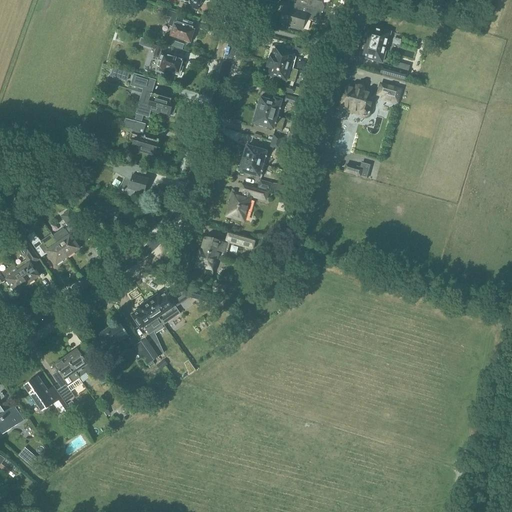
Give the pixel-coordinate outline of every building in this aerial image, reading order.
[(138,1),(133,0),(129,0),(128,6),(136,8),(138,1)] [(180,0),(189,2),(188,4),(190,4),(189,6),(198,8),(200,0),(180,0)] [(307,0),(306,8),(322,13),(323,8),(321,3),(314,1),(314,0),(307,0)] [(301,7),(300,13),(284,8),(282,18),(281,18),(281,20),(280,24),(301,31),(305,20),(316,23),(319,21),(322,13),(306,8),(305,8),(301,7)] [(195,26),(178,21),(179,15),(169,12),(162,10),(161,15),(162,16),(167,18),(171,19),(168,26),(170,27),(174,28),(171,36),(191,43),(195,30),(194,29),(195,26)] [(361,44),(358,56),(381,62),(389,33),(366,27),(363,39),(365,39),(363,45),(361,44)] [(159,54),(162,45),(148,40),(146,47),(155,50),(153,57),(157,59),(157,60),(161,62),(158,71),(166,74),(167,71),(172,73),(172,74),(177,76),(180,74),(182,68),(180,67),(182,61),(159,54)] [(294,53),(304,55),(304,54),(305,48),(296,46),(294,53)] [(271,55),(268,63),(293,70),(296,59),(292,58),(292,56),(273,51),(272,55),(271,55)] [(268,68),(266,75),(285,81),(294,83),(298,71),(293,70),(268,63),(267,68),(268,68)] [(406,82),(409,72),(397,69),(383,65),(380,75),(406,82)] [(171,101),(152,95),(156,81),(134,74),(130,86),(143,90),(136,115),(135,120),(142,122),(143,117),(149,118),(151,111),(169,117),(169,115),(173,117),(176,109),(171,108),(173,103),(171,102),(171,101)] [(372,102),(374,94),(372,93),(371,92),(367,91),(366,91),(363,90),(362,89),(358,88),(356,89),(353,88),(353,86),(348,85),(347,86),(345,86),(339,109),(350,112),(351,113),(355,114),(356,114),(361,115),(362,116),(364,117),(367,117),(368,116),(370,114),(370,112),(370,110),(370,108),(371,107),(372,103),(372,102)] [(380,85),(378,95),(383,96),(382,98),(397,102),(401,90),(380,85)] [(285,86),(283,92),(292,95),(293,94),(294,89),(285,86)] [(285,96),(283,103),(299,107),(300,101),(285,96)] [(257,104),(255,111),(256,112),(279,118),(282,106),(282,105),(280,104),(281,101),(266,97),(265,100),(260,99),(258,105),(257,104)] [(255,117),(253,125),(274,131),(274,130),(275,130),(281,132),(285,119),(279,118),(256,112),(255,111),(254,117),(255,117)] [(122,129),(132,132),(129,141),(135,143),(132,149),(156,157),(161,143),(142,137),(145,126),(125,119),(122,129)] [(272,142),(282,145),(283,139),(273,136),(272,142)] [(282,145),(272,142),(270,148),(276,150),(275,155),(288,158),(291,148),(282,145)] [(302,143),(300,151),(310,154),(313,146),(302,143)] [(264,165),(268,153),(246,146),(242,159),(264,165)] [(328,169),(332,156),(313,151),(310,164),(322,167),(328,169)] [(264,165),(242,159),(239,171),(260,178),(264,165)] [(123,192),(132,197),(135,191),(145,194),(145,193),(147,194),(148,188),(147,187),(148,181),(140,179),(141,175),(144,176),(146,169),(117,160),(114,171),(126,177),(120,190),(122,192),(123,193),(123,192)] [(372,165),(361,162),(360,166),(360,169),(355,167),(346,165),(344,173),(360,177),(360,178),(368,180),(372,165)] [(270,192),(272,184),(260,181),(258,189),(270,192)] [(271,190),(282,193),(283,190),(284,190),(285,186),(273,183),(271,190)] [(234,194),(227,217),(245,222),(253,194),(267,199),(269,192),(243,185),(240,193),(242,194),(241,196),(234,194)] [(95,201),(97,194),(82,189),(79,196),(95,201)] [(113,225),(119,213),(100,203),(97,210),(101,212),(98,217),(113,225)] [(63,229),(53,236),(55,237),(54,238),(57,243),(67,257),(79,249),(69,235),(73,233),(75,236),(82,231),(69,211),(61,216),(69,227),(65,230),(65,231),(63,229)] [(33,233),(27,237),(41,257),(45,254),(47,253),(56,265),(67,257),(57,243),(54,238),(52,235),(42,242),(41,242),(40,243),(33,233)] [(226,243),(226,245),(206,239),(202,253),(200,252),(225,259),(230,244),(252,251),(255,242),(229,234),(226,243)] [(27,260),(15,268),(27,285),(39,277),(30,265),(32,264),(39,260),(27,244),(20,249),(20,250),(20,251),(24,258),(25,257),(27,260)] [(225,259),(200,252),(199,256),(198,256),(197,256),(196,256),(195,257),(194,257),(194,258),(193,258),(193,259),(193,260),(193,261),(193,262),(193,263),(194,264),(195,265),(196,265),(196,266),(195,269),(203,271),(204,268),(206,269),(204,274),(211,276),(217,258),(227,261),(227,260),(225,260),(225,259)] [(12,265),(1,273),(15,293),(27,285),(15,268),(12,265)] [(214,293),(224,295),(225,296),(227,286),(214,283),(212,292),(214,293)] [(182,295),(190,297),(209,303),(211,294),(184,287),(182,295)] [(153,296),(147,300),(161,320),(160,320),(163,325),(180,313),(175,306),(176,306),(168,294),(166,290),(159,295),(154,298),(153,296)] [(136,312),(130,316),(140,330),(145,327),(150,334),(152,336),(150,337),(142,342),(155,360),(162,354),(157,347),(160,345),(154,331),(163,325),(160,320),(161,320),(147,300),(139,305),(141,306),(137,309),(135,310),(136,312)] [(100,335),(99,336),(108,350),(122,341),(126,348),(132,344),(128,337),(118,323),(107,330),(100,335)] [(141,342),(135,346),(135,347),(143,358),(148,365),(153,362),(154,361),(141,342)] [(71,353),(65,357),(66,358),(79,377),(86,372),(88,374),(92,371),(101,384),(108,380),(97,364),(91,368),(88,362),(86,363),(77,351),(72,354),(71,353)] [(57,373),(52,376),(61,389),(66,385),(67,387),(80,379),(79,377),(66,358),(55,365),(59,371),(57,373)] [(156,366),(160,371),(167,365),(164,360),(156,366)] [(164,372),(169,378),(173,375),(167,369),(164,372)] [(38,378),(25,387),(31,395),(26,399),(31,407),(36,404),(42,412),(54,404),(64,420),(72,415),(73,414),(72,412),(71,412),(68,407),(67,406),(67,405),(65,404),(57,391),(56,392),(53,388),(47,392),(38,378)] [(61,389),(57,391),(65,404),(74,397),(67,387),(66,385),(61,389)] [(72,401),(67,405),(67,406),(68,407),(71,412),(77,408),(72,401)] [(0,406),(0,431),(3,435),(14,427),(23,420),(14,407),(5,414),(0,406)] [(106,417),(110,414),(106,407),(102,410),(106,417)] [(4,462),(0,466),(0,468),(8,475),(13,470),(4,462)]
